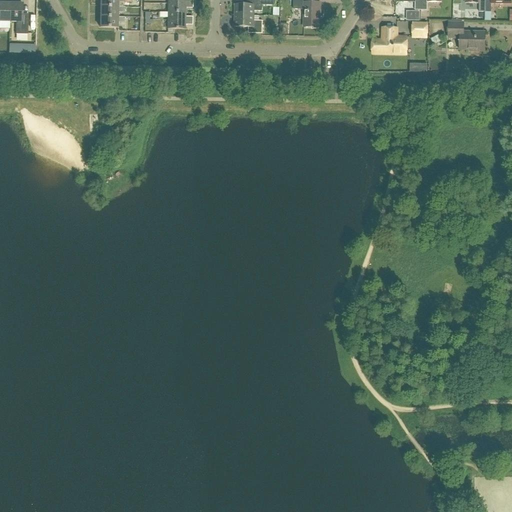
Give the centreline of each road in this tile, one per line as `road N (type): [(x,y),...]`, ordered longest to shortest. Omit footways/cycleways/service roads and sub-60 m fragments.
road 1 (residential): [(53,0),(81,44),(214,48)]
road 2 (residential): [(214,48),(324,50),(364,0)]
